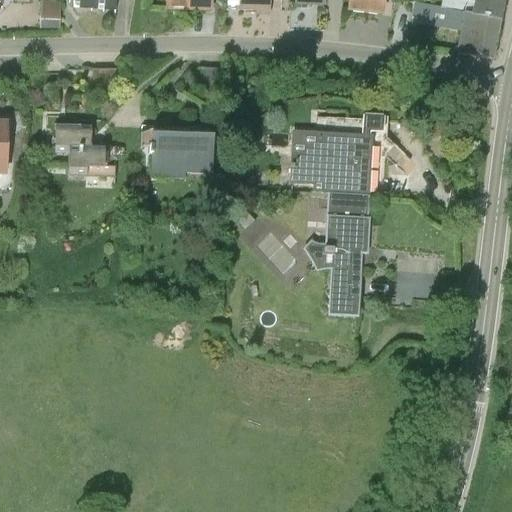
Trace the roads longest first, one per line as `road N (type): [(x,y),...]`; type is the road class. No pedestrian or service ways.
road 1 (unclassified): [(511,84),(436,63),(268,44),(0,47)]
road 2 (secondary): [(444,511),(485,339),(511,103)]
